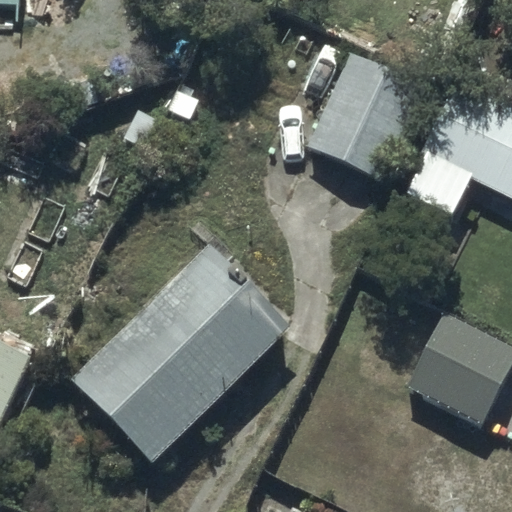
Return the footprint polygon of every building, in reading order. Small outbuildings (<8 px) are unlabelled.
[(430,100),(349,65),(305,164),(387,199),(430,100)] [(511,116),(458,90),(393,222),(447,249),(475,192),(511,210),(511,116)] [(214,257),(70,395),(157,486),(301,349),(214,257)] [(511,383),(511,359),(445,324),(408,395),(485,435),(511,383)] [(0,453),(41,369),(0,351),(0,453)]
